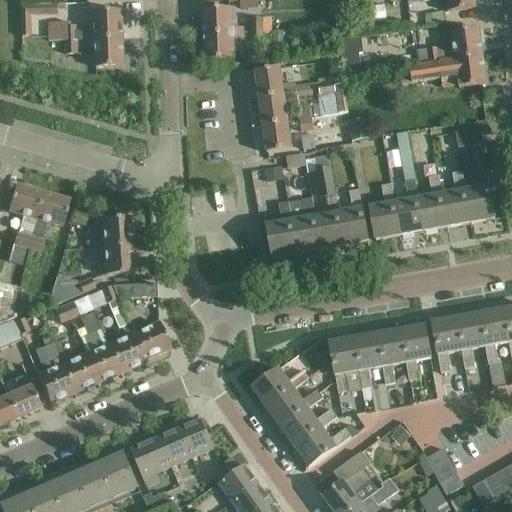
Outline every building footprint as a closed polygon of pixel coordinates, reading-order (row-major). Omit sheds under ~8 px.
[(446,0),(449,14),(456,13),(476,10),(474,0),(419,0),(420,5),(432,4),(432,1),(439,0),(446,0)] [(417,3),(405,5),(409,32),(421,30),(417,3)] [(49,7),(20,8),(21,31),(22,31),(22,41),(31,40),(30,18),(58,18),(58,7),(49,7)] [(203,37),(243,35),(243,30),(233,30),(232,10),(202,11),(203,37)] [(49,43),(66,43),(95,42),(123,41),(122,13),(94,14),(94,31),(82,32),(82,27),(72,28),(72,24),(49,25),(49,43)] [(427,29),(446,27),(444,16),(426,18),(427,29)] [(270,21),(262,22),(263,35),(270,35),(270,21)] [(204,62),(224,61),(234,61),(233,41),(251,40),(252,49),(263,49),(263,47),(273,47),(272,36),(263,36),(263,35),(262,22),(251,22),(251,35),(243,35),(203,37),(204,62)] [(439,51),(418,54),(420,67),(483,58),(479,30),(451,34),(453,51),(439,53),(439,51)] [(340,41),(345,77),(362,75),(360,56),(363,55),(361,38),(340,41)] [(96,47),(96,70),(124,69),(123,41),(95,42),(66,43),(66,57),(78,56),(77,48),(96,47)] [(371,68),(407,63),(405,47),(369,53),(371,68)] [(411,70),(410,70),(412,85),(442,81),(442,82),(443,91),(459,89),(467,88),(487,86),(483,58),(420,67),(420,68),(411,69),(411,70)] [(259,101),(357,87),(356,80),(337,83),(337,82),(332,82),(332,81),(319,82),(320,86),(296,90),(295,85),(282,87),(280,70),(255,73),(259,101)] [(357,87),(259,101),(263,128),(288,124),(286,110),(322,105),(324,119),(349,115),(346,93),(358,92),(357,87)] [(370,119),(349,123),(353,144),(374,140),(370,119)] [(267,155),(287,152),(292,152),(288,124),(263,128),(267,155)] [(448,151),(458,149),(458,150),(482,146),(479,131),(446,137),(448,151)] [(394,205),(400,238),(424,234),(418,201),(418,200),(407,135),(397,137),(409,202),(395,205),(394,205)] [(303,152),(314,151),(316,150),(314,137),(301,138),(303,152)] [(288,171),(307,169),(305,157),(287,160),(288,171)] [(321,252),(344,248),(338,215),(339,214),(329,158),(314,161),(321,202),(326,201),(329,216),(316,219),(315,219),(321,252)] [(462,174),(460,174),(458,166),(437,170),(439,178),(440,184),(450,182),(450,185),(448,185),(450,195),(442,196),(448,230),(471,225),(465,192),(466,192),(462,174)] [(498,168),(486,170),(476,171),(479,190),(466,192),(465,192),(471,225),(495,221),(492,205),(504,202),(498,168)] [(282,170),(267,173),(269,185),(285,182),(282,170)] [(259,174),(252,175),(254,187),(254,189),(261,188),(259,174)] [(432,198),(418,200),(418,201),(424,234),(448,230),(442,196),(440,184),(439,178),(429,180),(432,198)] [(8,214),(23,218),(18,236),(16,235),(8,264),(22,268),(27,250),(30,239),(31,235),(42,195),(15,187),(8,214)] [(370,209),(372,223),(376,242),(400,238),(394,205),(395,205),(392,187),(382,188),(385,206),(370,209)] [(344,248),(369,244),(359,192),(350,194),(353,212),(339,214),(338,215),(344,248)] [(69,202),(42,195),(31,235),(43,238),(47,225),(61,229),(69,202)] [(297,256),(321,252),(315,219),(316,219),(312,200),(289,205),(292,223),(291,223),(297,256)] [(273,261),(297,256),(291,223),(292,223),(289,205),(279,206),(278,205),(264,208),(265,217),(273,261)] [(74,214),(71,224),(85,228),(88,217),(74,214)] [(101,221),(103,241),(103,249),(131,247),(129,219),(101,221)] [(35,271),(40,254),(43,243),(30,239),(27,250),(28,250),(22,276),(30,278),(32,270),(35,271)] [(131,247),(103,249),(105,277),(133,275),(131,247)] [(0,274),(0,325),(13,320),(15,289),(0,285),(0,276),(0,275),(0,274)] [(78,286),(82,296),(95,290),(91,281),(78,286)] [(117,302),(156,299),(156,285),(110,289),(116,301),(117,302)] [(116,301),(110,289),(101,293),(107,305),(116,301)] [(84,316),(93,312),(88,299),(78,303),(84,316)] [(116,301),(107,305),(111,314),(120,310),(117,302),(116,301)] [(64,308),(70,322),(79,318),(73,304),(64,308)] [(70,322),(64,308),(58,311),(56,307),(40,315),(47,332),(70,322)] [(511,310),(502,312),(509,345),(511,363),(511,364),(511,310)] [(488,367),(489,367),(493,390),(506,388),(502,365),(498,365),(495,348),(509,345),(502,312),(479,316),(485,349),(488,367)] [(471,352),(485,349),(479,316),(455,320),(461,354),(465,372),(475,370),(471,352)] [(461,354),(455,320),(432,324),(441,376),(451,374),(448,356),(461,354)] [(15,325),(20,338),(30,334),(24,321),(15,325)] [(20,338),(15,325),(14,322),(0,327),(0,351),(22,342),(20,338)] [(159,325),(158,325),(132,336),(143,363),(170,351),(159,325)] [(416,364),(431,361),(425,328),(401,332),(407,365),(410,383),(419,382),(416,364)] [(377,336),(383,370),(385,382),(386,388),(396,386),(393,368),(407,365),(401,332),(377,336)] [(108,346),(121,376),(145,366),(143,363),(132,336),(108,346)] [(377,336),(354,340),(363,393),(365,405),(374,403),(376,414),(390,411),(386,388),(385,382),(371,384),(369,372),(383,370),(377,336)] [(339,396),(349,394),(349,396),(363,393),(354,340),(329,345),(339,396)] [(37,377),(42,388),(50,407),(73,396),(61,367),(52,346),(35,354),(41,369),(45,368),(47,373),(37,377)] [(121,376),(108,346),(85,357),(97,386),(121,376)] [(61,367),(73,396),(97,386),(85,357),(61,367)] [(252,391),(266,411),(294,392),(309,381),(303,373),(297,377),(288,365),(252,391)] [(7,398),(17,420),(40,411),(26,377),(14,382),(18,393),(7,398)] [(455,385),(443,387),(446,400),(457,398),(455,385)] [(294,392),(266,411),(281,430),(307,411),(321,401),(315,393),(301,402),(294,392)] [(0,427),(17,420),(7,398),(0,400),(0,427)] [(295,450),(322,431),(337,420),(331,412),(316,423),(307,411),(281,430),(295,450)] [(178,433),(190,462),(214,451),(202,422),(178,433)] [(352,427),(345,431),(351,439),(358,435),(352,427)] [(401,449),(411,439),(402,429),(391,440),(401,449)] [(345,431),(330,442),(322,431),(295,450),(309,470),(351,439),(345,431)] [(167,471),(190,462),(178,433),(155,442),(167,471)] [(157,476),(167,471),(155,442),(131,453),(147,489),(160,484),(157,476)] [(465,489),(444,451),(426,461),(447,498),(465,489)] [(98,511),(141,494),(125,455),(2,508),(3,511),(2,511),(98,511)] [(332,511),(349,511),(361,504),(354,495),(371,483),(363,472),(370,467),(361,455),(333,475),(341,486),(323,499),(332,511)] [(219,485),(227,497),(252,478),(244,467),(240,470),(233,459),(225,465),(232,476),(219,485)] [(511,496),(511,483),(505,471),(494,477),(507,499),(511,496)] [(496,505),(507,499),(494,477),(484,484),(496,505)] [(237,511),(250,511),(268,500),(252,478),(227,497),(237,511)] [(349,511),(380,511),(378,509),(399,494),(391,482),(382,487),(384,490),(362,506),(361,504),(349,511)] [(473,490),(485,511),(496,505),(484,484),(473,490)] [(438,511),(450,511),(437,489),(428,494),(438,511)] [(148,511),(150,511),(170,504),(166,495),(154,500),(152,496),(144,500),(148,511)] [(250,511),(276,511),(268,500),(250,511)]
